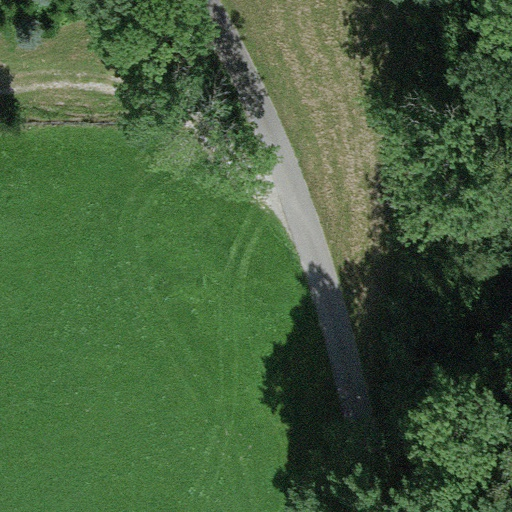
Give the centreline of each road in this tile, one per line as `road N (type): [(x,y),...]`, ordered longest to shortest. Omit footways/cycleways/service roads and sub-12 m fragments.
road 1 (unclassified): [(388,511),(287,130),(186,0)]
road 2 (track): [(313,228),(239,156),(160,105),(89,84),(0,98)]
